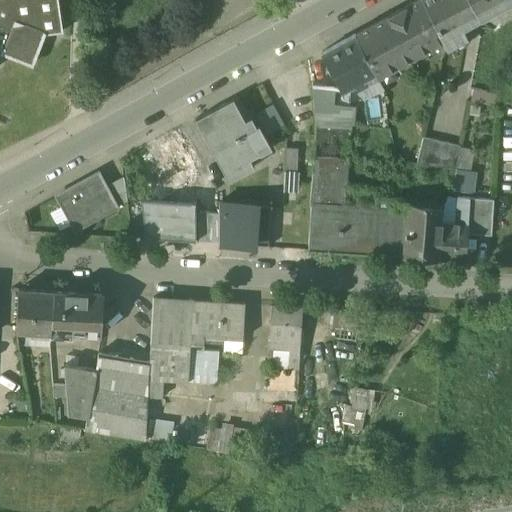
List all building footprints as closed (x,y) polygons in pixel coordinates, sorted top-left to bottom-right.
[(0,0),(0,48),(2,48),(2,49),(1,53),(32,65),(45,34),(62,31),(57,0),(0,0)] [(422,0),(418,0),(355,34),(376,73),(378,76),(443,41),(436,29),(437,29),(422,0)] [(422,0),(437,29),(436,29),(443,41),(446,48),(467,37),(463,28),(480,19),(469,0),(422,0)] [(511,0),(469,0),(480,19),(480,20),(511,2),(511,0)] [(355,34),(322,53),(342,91),(354,85),(357,90),(366,86),(363,80),(376,73),(355,34)] [(334,88),(312,86),(316,122),(349,125),(350,98),(342,96),(333,96),(334,88)] [(468,98),(487,101),(489,91),(470,88),(468,98)] [(269,101),(256,107),(267,130),(280,124),(269,101)] [(243,121),(233,102),(196,121),(229,181),(253,168),(246,155),(265,144),(269,151),(270,151),(258,128),(255,130),(249,118),(243,121)] [(349,125),(316,122),(316,123),(313,155),(314,155),(348,158),(350,125),(349,125)] [(175,179),(173,175),(192,165),(172,127),(125,151),(147,193),(175,179)] [(460,145),(424,136),(417,165),(456,170),(460,145)] [(298,148),(286,147),(285,170),(297,170),(298,148)] [(348,158),(314,155),(310,206),(312,206),(313,206),(340,206),(342,186),(342,184),(346,184),(348,158)] [(472,194),(475,171),(456,170),(451,191),(472,194)] [(98,173),(57,194),(75,227),(116,206),(105,186),(98,173)] [(124,176),(105,186),(116,206),(127,200),(124,176)] [(376,189),(342,186),(340,206),(343,206),(374,209),(382,209),(383,200),(376,199),(376,189)] [(219,190),(195,188),(195,210),(196,241),(220,242),(219,204),(219,190)] [(268,191),(261,191),(260,203),(283,203),(283,191),(268,190),(268,191)] [(470,197),(458,196),(456,223),(442,222),(440,258),(465,260),(467,233),(470,197)] [(493,199),(470,197),(467,233),(491,234),(493,199)] [(397,201),(383,200),(382,209),(396,211),(397,201)] [(408,202),(397,201),(396,211),(407,212),(407,207),(408,202)] [(443,204),(408,202),(405,256),(440,258),(442,222),(443,204)] [(263,207),(219,204),(220,242),(260,245),(263,207)] [(340,206),(313,206),(310,249),(342,251),(343,206),(340,206)] [(374,209),(343,206),(342,251),(371,253),(374,209)] [(178,208),(161,208),(161,238),(178,239),(178,208)] [(195,210),(178,208),(178,239),(196,241),(195,210)] [(382,209),(374,209),(371,253),(405,256),(407,212),(396,211),(382,209)] [(38,212),(24,216),(27,227),(41,223),(38,212)] [(56,291),(20,288),(18,325),(19,330),(53,333),(56,291)] [(106,294),(56,291),(53,333),(53,336),(75,338),(75,332),(103,335),(106,294)] [(206,300),(156,297),(152,361),(149,397),(162,398),(163,381),(216,384),(218,351),(203,349),(203,343),(203,342),(206,300)] [(244,302),(206,300),(203,342),(203,343),(224,344),(223,339),(242,339),(244,302)] [(302,306),(271,304),(269,349),(287,350),(286,369),(298,369),(302,306)] [(75,338),(53,336),(52,345),(74,346),(75,338)] [(152,361),(101,353),(98,368),(65,363),(67,383),(67,396),(69,412),(87,416),(85,428),(147,438),(149,397),(152,361)] [(67,383),(55,384),(56,396),(67,396),(67,383)] [(352,384),(346,404),(370,410),(376,391),(352,384)] [(57,409),(48,410),(49,422),(58,423),(57,409)] [(199,442),(202,423),(184,421),(181,439),(199,442)] [(244,428),(233,426),(232,431),(229,450),(240,452),(244,428)] [(232,431),(211,427),(207,449),(228,452),(229,450),(232,431)] [(295,431),(273,429),(271,460),(292,462),(295,431)] [(489,485),(477,488),(478,495),(490,492),(489,485)]
